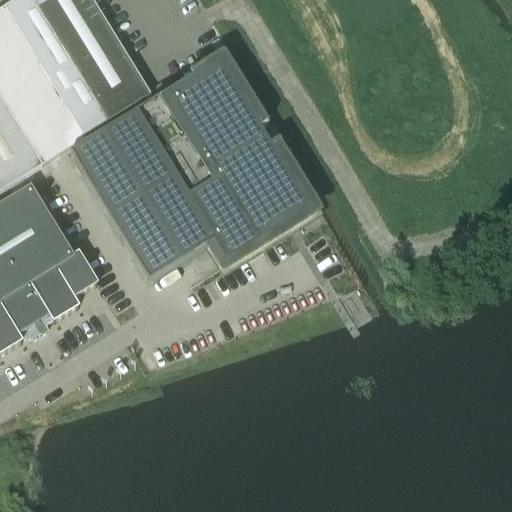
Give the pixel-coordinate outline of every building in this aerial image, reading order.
[(21,0),(3,11),(83,141),(150,99),(88,0),(21,0)] [(3,11),(0,13),(0,102),(41,170),(84,143),(83,141),(3,11)] [(309,216),(218,67),(69,159),(148,287),(212,248),(224,268),(309,216)] [(0,195),(41,170),(0,102),(0,195)] [(96,288),(77,258),(73,261),(30,191),(0,209),(0,358),(21,347),(19,344),(27,340),(30,345),(47,334),(44,329),(52,325),(53,327),(77,311),(72,303),(96,288)]
